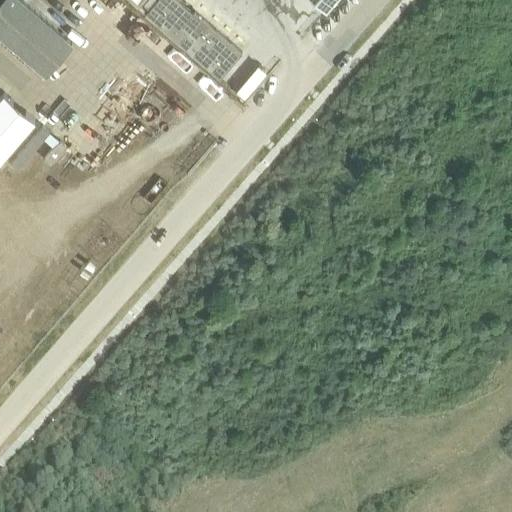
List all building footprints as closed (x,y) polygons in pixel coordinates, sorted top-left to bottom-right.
[(1,0),(0,2),(0,33),(45,73),(72,42),(23,0),(1,0)] [(178,41),(214,72),(220,77),(243,51),(211,24),(195,10),(193,11),(179,0),(155,0),(145,13),(178,41)] [(315,0),(323,6),(326,9),(334,0),(315,0)] [(0,96),(0,158),(35,118),(5,92),(0,96)] [(47,148),(58,136),(45,123),(11,157),(19,165),(42,142),(47,148)]
